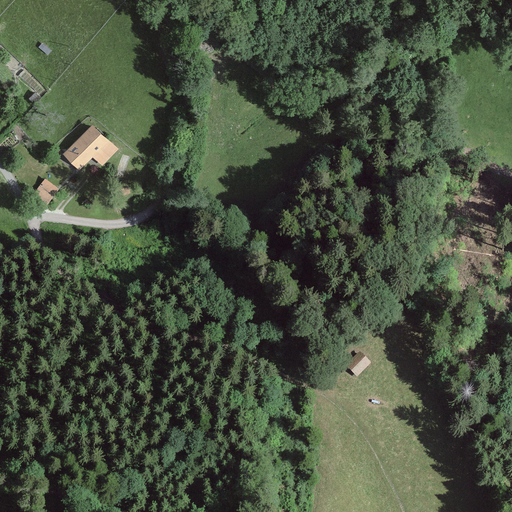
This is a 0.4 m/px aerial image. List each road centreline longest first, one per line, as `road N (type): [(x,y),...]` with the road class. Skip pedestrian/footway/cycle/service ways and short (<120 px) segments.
road 1 (track): [(39,239),(51,262),(138,323),(244,351),(342,406),(372,443),(404,511)]
road 2 (residential): [(152,0),(188,59),(176,181),(161,220),(141,230),(104,230),(32,216)]
road 3 (track): [(183,40),(230,48),(292,91),(395,104),(511,177)]
road 4 (track): [(118,511),(0,479)]
